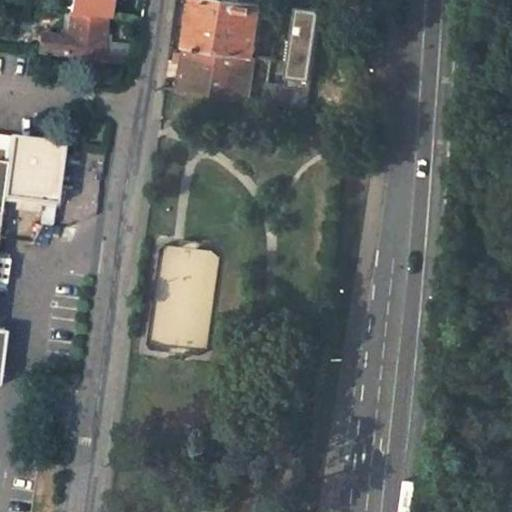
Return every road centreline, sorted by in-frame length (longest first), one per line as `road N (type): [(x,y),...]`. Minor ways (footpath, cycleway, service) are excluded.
road 1 (secondary): [(373,511),(434,0)]
road 2 (unclassified): [(146,87),(82,511)]
